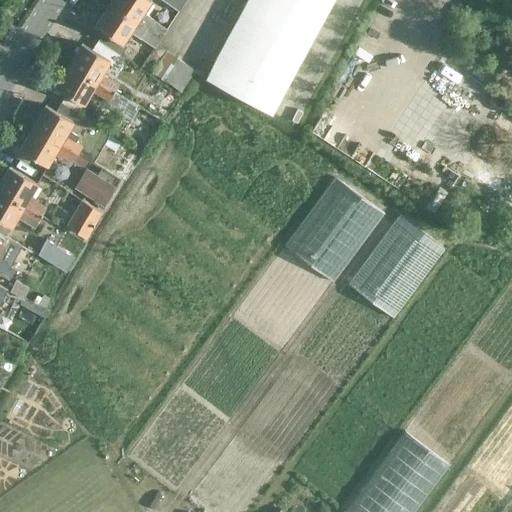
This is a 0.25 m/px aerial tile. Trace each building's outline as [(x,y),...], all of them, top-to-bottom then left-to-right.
[(110,0),(109,3),(160,38),(166,28),(153,20),(154,19),(143,12),(151,0),(110,0)] [(163,0),(178,10),(185,0),(163,0)] [(247,0),(206,77),(270,111),(329,0),(247,0)] [(160,38),(109,3),(93,26),(103,32),(97,40),(120,55),(126,46),(123,43),(130,32),(139,38),(140,38),(154,47),(160,38)] [(81,43),(68,66),(113,91),(118,83),(101,74),(108,63),(116,68),(124,58),(120,55),(97,40),(91,49),(81,43)] [(166,50),(152,71),(163,78),(176,57),(166,50)] [(176,57),(163,78),(171,84),(185,63),(176,57)] [(185,63),(171,84),(179,90),(193,69),(185,63)] [(108,100),(113,91),(68,66),(55,88),(66,94),(61,102),(79,113),(92,91),(108,100)] [(94,152),(75,141),(78,135),(68,130),(73,121),(79,124),(84,116),(79,113),(61,102),(55,110),(45,104),(32,127),(89,161),(94,152)] [(86,166),(89,161),(32,127),(19,149),(47,166),(53,155),(60,159),(62,157),(72,163),(74,159),(86,166)] [(0,180),(0,190),(40,215),(46,207),(29,197),(38,183),(9,166),(0,180)] [(102,204),(114,184),(85,167),(73,186),(102,204)] [(40,215),(0,190),(0,232),(6,235),(17,217),(33,227),(40,215)] [(101,210),(80,198),(65,224),(85,236),(101,210)] [(32,265),(39,253),(37,252),(38,251),(27,247),(6,235),(0,232),(0,274),(8,278),(14,267),(0,259),(0,248),(20,259),(20,258),(32,265)] [(45,238),(38,251),(37,252),(39,253),(65,268),(73,254),(45,238)] [(279,243),(233,315),(285,348),(331,276),(279,243)] [(14,278),(9,289),(23,297),(29,285),(14,278)] [(0,316),(2,313),(0,312),(0,303),(9,286),(0,281),(0,316)] [(343,385),(391,316),(343,283),(295,352),(343,385)] [(347,510),(349,511),(413,511),(448,458),(400,427),(347,510)]
